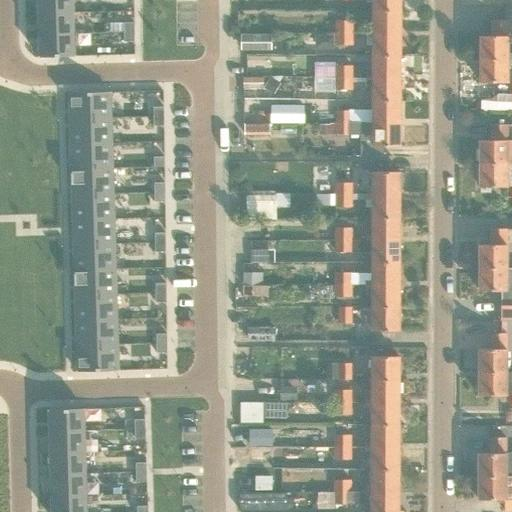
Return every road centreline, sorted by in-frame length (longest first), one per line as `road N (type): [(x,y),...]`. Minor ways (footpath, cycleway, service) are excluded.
road 1 (residential): [(441,511),(443,0)]
road 2 (residential): [(208,385),(204,72)]
road 3 (residential): [(7,65),(39,75),(204,72)]
road 4 (residential): [(17,385),(47,392),(208,385)]
road 5 (residential): [(215,511),(216,412),(208,385)]
road 6 (residential): [(20,511),(17,385)]
